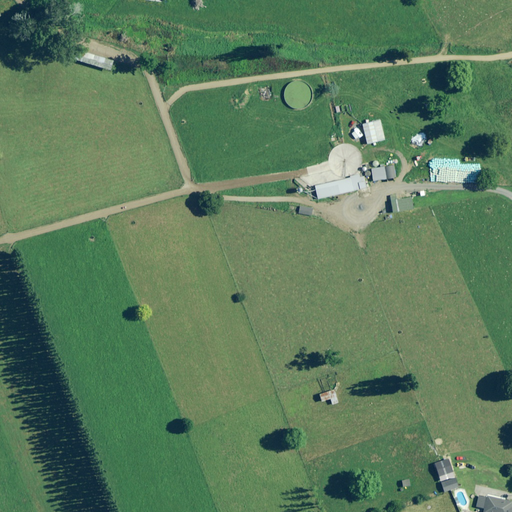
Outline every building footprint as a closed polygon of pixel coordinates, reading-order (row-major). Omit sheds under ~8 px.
[(113,60),(81,50),(78,60),(110,70),(113,60)] [(377,141),(373,121),(362,124),(367,144),(377,141)] [(397,177),(394,162),(381,164),(382,167),(371,169),(373,181),(397,177)] [(367,188),(364,175),(315,186),(318,199),(367,188)] [(414,209),(412,197),(399,199),(398,194),(391,195),(393,212),(414,209)] [(314,208),(300,206),(299,213),(312,216),(314,208)] [(318,394),(321,403),(330,400),(332,405),(340,403),(335,389),(318,394)] [(459,487),(452,466),(444,468),(446,474),(443,475),(445,481),(441,482),(444,492),(459,487)] [(511,511),(511,507),(511,506),(511,500),(486,494),(485,496),(479,495),(476,506),(484,508),(483,511),(511,511)]
